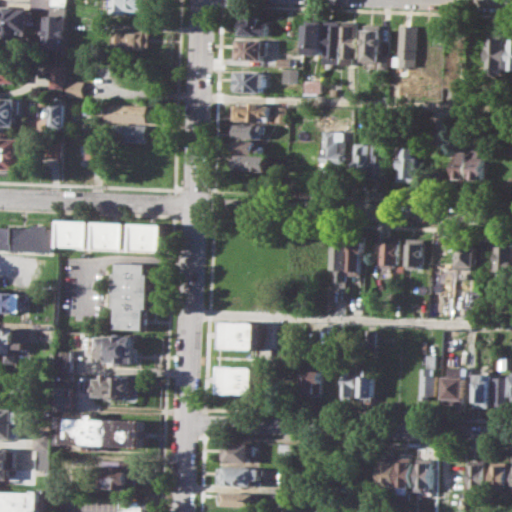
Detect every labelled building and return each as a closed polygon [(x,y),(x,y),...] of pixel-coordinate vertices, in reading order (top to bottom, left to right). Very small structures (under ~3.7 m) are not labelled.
[(112,0),(155,0),(155,13),(112,12),(112,0)] [(0,10),(9,11),(10,6),(33,7),(31,34),(20,33),(20,37),(0,35),(0,10)] [(47,14),(70,15),(69,47),(46,46),(47,14)] [(242,16),(260,17),(260,20),(272,21),(272,35),(242,34),(242,16)] [(326,19),(340,19),(339,57),(325,57),(326,19)] [(344,20),(342,63),(353,63),(354,56),(358,56),(359,21),(344,20)] [(306,23),(322,23),(321,54),(305,53),(306,23)] [(366,23),(382,24),(381,54),(389,54),(389,69),(381,69),(381,60),(365,60),(366,23)] [(401,24),(419,25),(418,66),(395,65),(396,55),(400,55),(401,24)] [(119,28),(153,30),(152,48),(118,47),(119,28)] [(493,33),(507,34),(506,47),(509,47),(508,74),(491,73),(492,60),(488,59),(489,40),(492,40),(493,33)] [(238,38),(267,39),(267,59),(237,58),(238,38)] [(280,56),(293,57),(293,64),(279,64),(280,56)] [(0,60),(23,62),(22,82),(0,80),(0,60)] [(56,64),(69,65),(68,87),(55,86),(56,64)] [(285,68),(299,68),(299,82),(284,82),(285,68)] [(236,70),(269,71),(268,86),(264,86),(264,91),(239,91),(240,85),(235,84),(236,70)] [(305,78),(321,79),(321,92),(304,92),(305,78)] [(72,80),(88,80),(87,95),(71,95),(72,80)] [(331,87),(339,87),(338,95),(331,95),(331,87)] [(27,97),(0,96),(0,128),(13,129),(14,124),(20,124),(20,113),(27,113),(27,97)] [(53,100),(68,101),(67,128),(52,128),(53,100)] [(108,102),(151,104),(150,122),(108,120),(108,102)] [(239,105),(250,105),(250,102),(263,102),(262,106),(273,106),(273,120),(238,119),(239,105)] [(70,113),(84,113),(84,128),(70,128),(70,113)] [(235,122),(264,124),(264,138),(234,136),(235,122)] [(114,124),(149,124),(148,142),(114,141),(114,124)] [(324,129),(346,130),(344,174),(323,173),(324,129)] [(0,136),(25,138),(24,168),(18,168),(18,174),(0,173),(0,136)] [(94,137),(109,138),(108,158),(93,158),(94,137)] [(234,139),(263,140),(263,153),(234,152),(234,139)] [(49,140),(66,140),(66,158),(48,158),(49,140)] [(355,142),(368,142),(368,174),(354,174),(355,142)] [(372,142),(386,143),(385,176),(371,176),(372,142)] [(398,147),(417,148),(417,157),(421,157),(420,181),(397,180),(398,147)] [(471,148),(478,149),(478,156),(484,156),(484,179),(470,178),(471,148)] [(454,150),(468,150),(467,179),(453,178),(454,150)] [(238,154),(272,156),(271,171),(238,170),(238,154)] [(64,220),(97,221),(95,247),(63,246),(64,220)] [(134,223),(132,249),(99,247),(100,221),(134,223)] [(0,226),(35,227),(35,223),(52,224),(52,228),(59,229),(58,251),(0,248),(0,226)] [(137,223),(169,224),(168,250),(136,248),(137,223)] [(351,274),(352,236),(366,237),(366,252),(362,252),(362,274),(351,274)] [(384,236),(401,236),(400,263),(383,262),(384,236)] [(458,236),(477,237),(476,267),(457,266),(458,236)] [(407,242),(424,242),(424,268),(406,268),(407,242)] [(335,245),(349,245),(348,283),(333,282),(335,245)] [(498,245),(511,245),(511,275),(498,275),(498,245)] [(121,262),(150,263),(150,273),(154,273),(153,308),(149,308),(149,328),(119,327),(119,307),(116,307),(117,272),(121,272),(121,262)] [(0,288),(6,288),(6,292),(26,292),(26,312),(0,311),(0,288)] [(466,290),(483,290),(482,316),(465,315),(466,290)] [(226,320),(260,321),(259,348),(225,347),(226,320)] [(0,326),(31,328),(30,349),(19,348),(19,363),(7,363),(8,353),(0,353),(0,326)] [(100,335),(127,335),(127,331),(142,331),(142,343),(138,343),(138,362),(110,362),(110,356),(104,356),(104,347),(100,347),(100,335)] [(58,349),(75,350),(75,369),(57,369),(58,349)] [(429,353),(439,353),(439,399),(424,399),(424,367),(429,367),(429,353)] [(309,361),(324,362),(324,392),(303,392),(304,369),(309,369),(309,361)] [(224,365),(259,366),(258,393),(223,392),(224,365)] [(364,399),(364,375),(368,375),(368,367),(380,367),(379,399),(364,399)] [(355,397),(355,387),(359,387),(360,370),(345,369),(345,396),(355,397)] [(478,372),(492,373),(491,406),(477,406),(478,372)] [(101,374),(148,376),(148,385),(137,385),(136,395),(100,394),(101,374)] [(447,374),(469,375),(468,403),(447,403),(447,374)] [(495,376),(509,376),(508,406),(499,406),(499,397),(495,396),(495,376)] [(58,384),(76,385),(75,410),(57,409),(58,384)] [(0,408),(23,409),(22,438),(0,437),(0,408)] [(59,415),(90,417),(90,412),(101,413),(100,417),(147,420),(147,430),(141,430),(141,436),(146,437),(146,446),(58,442),(59,415)] [(36,433),(52,433),(52,447),(36,447),(36,433)] [(224,441),(259,443),(258,455),(253,455),(252,462),(224,460),(224,441)] [(282,442),(295,443),(295,457),(281,457),(282,442)] [(0,446),(13,447),(13,450),(17,451),(17,467),(12,466),(11,482),(0,481),(0,446)] [(39,450),(52,450),(52,468),(39,468),(39,450)] [(364,456),(381,456),(380,485),(363,485),(364,456)] [(385,457),(400,457),(399,486),(384,485),(385,457)] [(403,457),(412,457),(412,461),(418,461),(417,486),(403,485),(403,457)] [(422,458),(437,458),(437,486),(422,486),(422,458)] [(473,458),(489,459),(488,487),(473,487),(473,458)] [(495,461),(510,461),(510,489),(494,488),(495,461)] [(99,464),(136,466),(135,489),(98,488),(99,464)] [(223,465),(264,468),(263,479),(257,479),(257,485),(222,483),(223,465)] [(0,511),(42,511),(43,490),(0,488),(0,511)] [(221,490),(262,491),(262,506),(221,505),(221,490)] [(127,511),(149,511),(150,501),(128,500),(127,511)]
